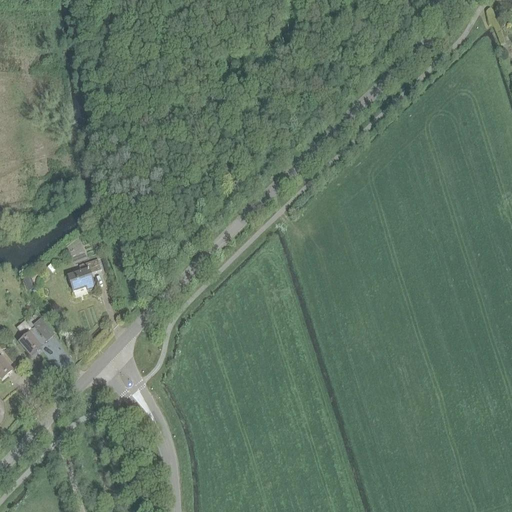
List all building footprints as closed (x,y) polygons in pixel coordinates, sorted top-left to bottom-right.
[(79,269),(81,275),(68,279),(73,294),(86,290),(87,293),(94,291),(89,277),(101,273),(97,262),(79,269)] [(36,289),(31,277),(23,280),(28,292),(36,289)] [(49,329),(42,321),(34,328),(41,336),(49,329)] [(24,340),(19,344),(30,359),(40,351),(28,335),(32,332),(26,324),(17,331),(24,340)] [(0,379),(1,381),(11,374),(0,359),(0,357),(3,356),(0,352),(0,379)]
